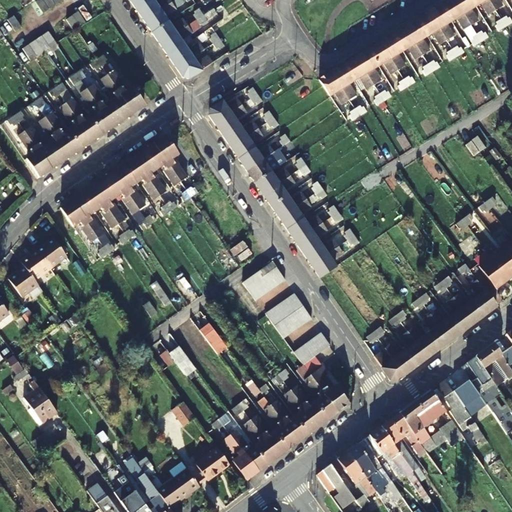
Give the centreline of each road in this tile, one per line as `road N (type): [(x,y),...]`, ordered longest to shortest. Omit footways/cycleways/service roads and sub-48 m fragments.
road 1 (residential): [(390,401),(181,106)]
road 2 (residential): [(181,106),(61,183),(0,243)]
road 3 (residential): [(295,37),(313,56),(335,59),(433,0)]
road 4 (tertiary): [(390,401),(511,311)]
road 5 (residential): [(295,37),(181,106)]
road 6 (tertiary): [(287,479),(390,401)]
road 7 (residential): [(181,106),(111,0)]
